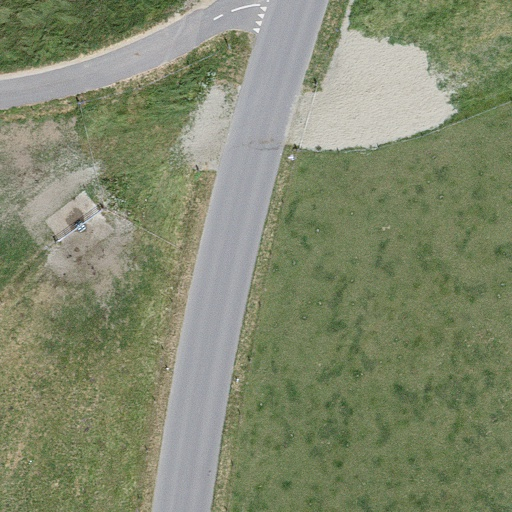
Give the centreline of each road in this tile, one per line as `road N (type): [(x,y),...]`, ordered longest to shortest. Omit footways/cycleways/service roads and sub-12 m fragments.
road 1 (tertiary): [(306,0),(253,171),(186,511)]
road 2 (unclassified): [(270,0),(108,80),(0,101)]
